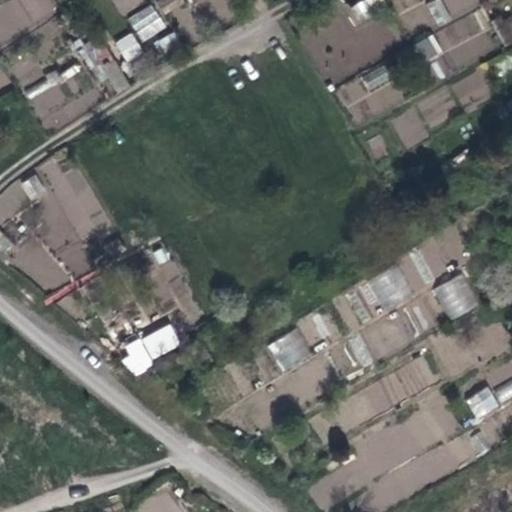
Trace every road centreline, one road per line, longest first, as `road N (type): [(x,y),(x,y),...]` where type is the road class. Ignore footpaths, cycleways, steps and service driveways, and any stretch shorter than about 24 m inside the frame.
road 1 (track): [(0,311),(267,511)]
road 2 (unknown): [(47,511),(162,462),(176,441)]
